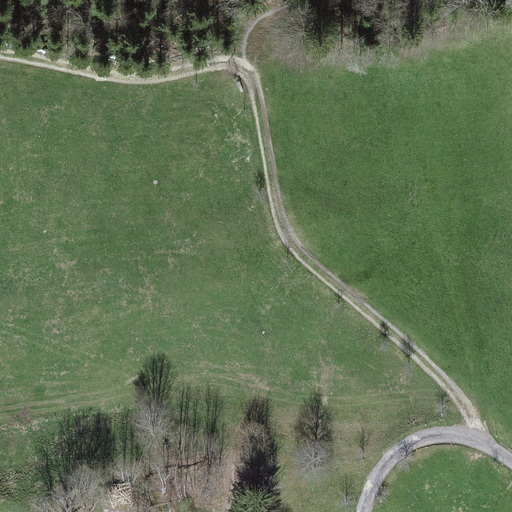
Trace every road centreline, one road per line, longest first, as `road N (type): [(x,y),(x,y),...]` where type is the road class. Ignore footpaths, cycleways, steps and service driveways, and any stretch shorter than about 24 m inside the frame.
road 1 (track): [(487,441),(472,408),(437,370),(311,265),(288,236),(253,77)]
road 2 (track): [(253,77),(231,62),(143,77),(0,56)]
road 3 (track): [(364,511),(378,469),(418,441),(445,430),(487,441)]
